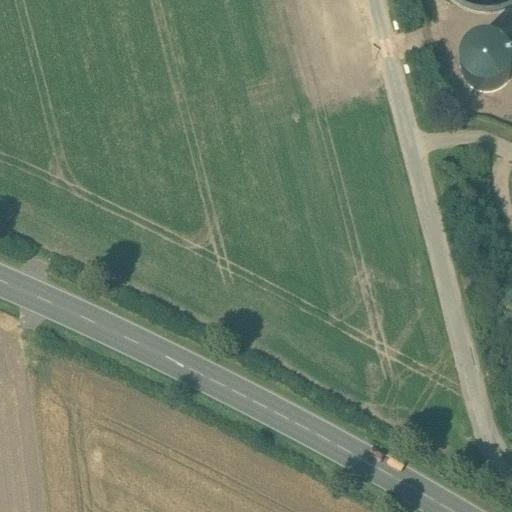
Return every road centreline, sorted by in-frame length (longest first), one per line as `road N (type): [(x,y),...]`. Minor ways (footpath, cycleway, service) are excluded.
road 1 (secondary): [(451,511),(206,377),(0,283)]
road 2 (unclassified): [(511,479),(490,459),(475,409),(369,0)]
